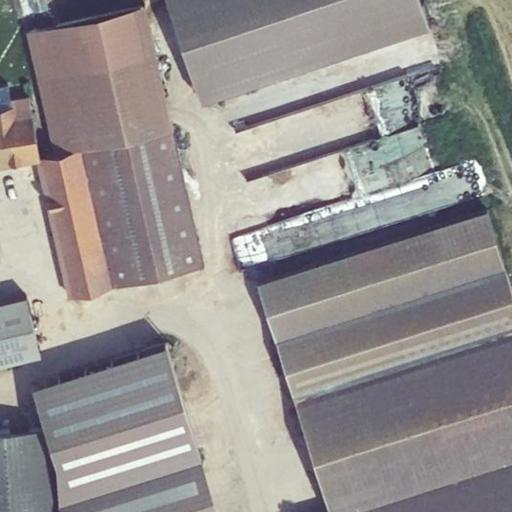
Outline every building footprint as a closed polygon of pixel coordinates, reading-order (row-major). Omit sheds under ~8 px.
[(236,88),(229,70),(205,0),(167,0),(201,100),(236,88)] [(422,0),(205,0),(229,70),(422,6),(424,6),(422,0)] [(28,30),(56,150),(39,154),(40,158),(36,159),(59,256),(61,255),(70,293),(204,263),(145,2),(28,30)] [(422,6),(229,70),(236,88),(430,23),(424,6),(422,6)] [(0,105),(10,103),(9,96),(7,82),(0,83),(0,105)] [(40,158),(39,154),(28,93),(9,96),(10,103),(0,105),(0,162),(36,159),(40,158)] [(345,364),(511,302),(511,287),(487,207),(295,266),(298,276),(320,269),(345,364)] [(298,276),(295,266),(257,278),(260,288),(262,288),(298,276)] [(262,288),(260,288),(330,511),(326,511),(511,511),(511,302),(345,364),(320,269),(298,276),(262,288)] [(25,293),(0,299),(0,362),(40,352),(25,293)] [(177,338),(74,343),(78,422),(0,427),(0,511),(58,511),(56,474),(182,467),(177,338)]
